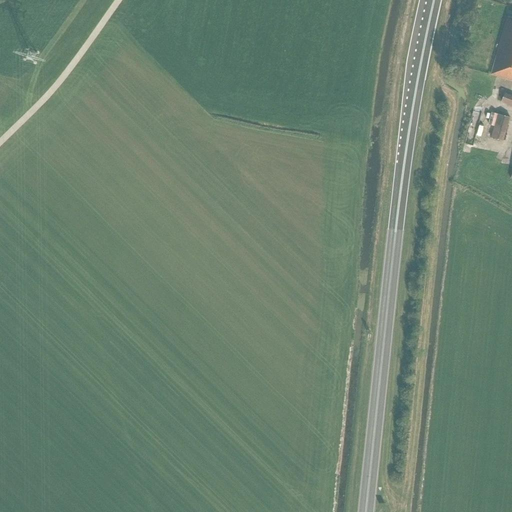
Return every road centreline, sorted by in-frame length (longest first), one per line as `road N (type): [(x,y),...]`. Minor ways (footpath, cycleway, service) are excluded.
road 1 (trunk): [(365,511),(398,191),(432,0)]
road 2 (track): [(120,0),(71,71),(0,146)]
